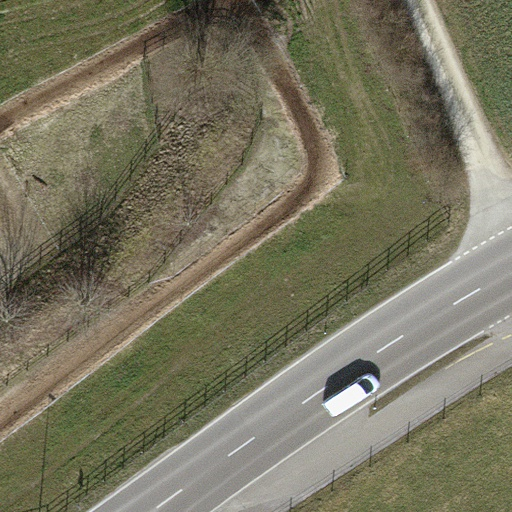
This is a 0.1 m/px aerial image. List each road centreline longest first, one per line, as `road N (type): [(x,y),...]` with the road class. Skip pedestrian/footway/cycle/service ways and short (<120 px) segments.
road 1 (primary): [(152,511),(337,381),(511,272)]
road 2 (track): [(511,226),(407,0)]
